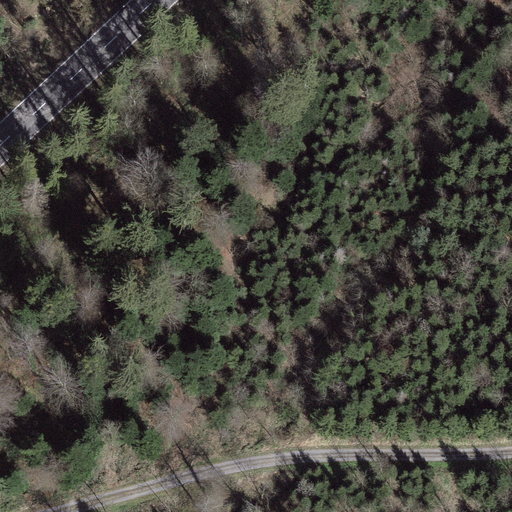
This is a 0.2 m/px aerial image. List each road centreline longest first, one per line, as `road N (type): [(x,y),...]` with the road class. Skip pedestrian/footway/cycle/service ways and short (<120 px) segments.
road 1 (track): [(50,511),(256,459),(511,452)]
road 2 (tertiary): [(0,143),(154,0)]
